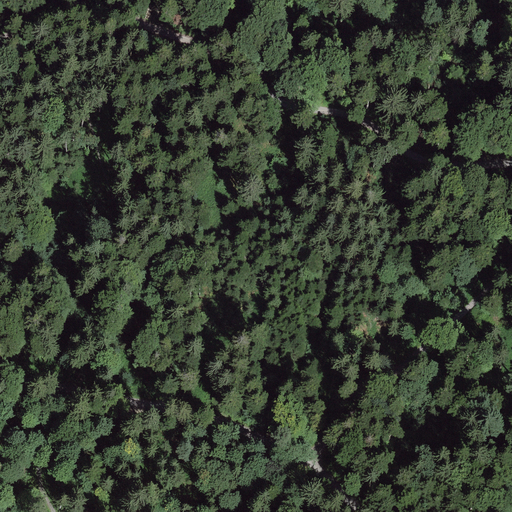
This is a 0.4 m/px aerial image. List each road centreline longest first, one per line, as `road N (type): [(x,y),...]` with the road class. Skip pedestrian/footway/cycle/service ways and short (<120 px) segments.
road 1 (track): [(60,22),(116,16),(234,61),(277,103),(350,113),(421,159),(461,167),(511,162)]
road 2 (track): [(0,377),(227,423),(304,460),(359,511)]
road 3 (track): [(511,265),(251,511)]
road 4 (track): [(140,406),(69,431),(40,454),(35,481),(52,511)]
